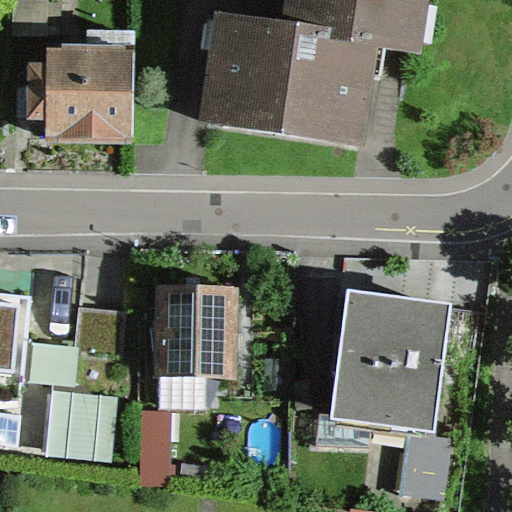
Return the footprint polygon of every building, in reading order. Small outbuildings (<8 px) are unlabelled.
[(285,0),(282,23),(216,13),(199,125),(364,150),(379,50),(422,57),(430,0),(285,0)] [(20,151),(122,154),(126,56),(23,52),(20,151)] [(0,381),(92,390),(94,292),(0,283),(0,381)] [(251,373),(250,288),(166,289),(166,373),(251,373)] [(441,312),(338,298),(320,429),(423,443),(441,312)]
